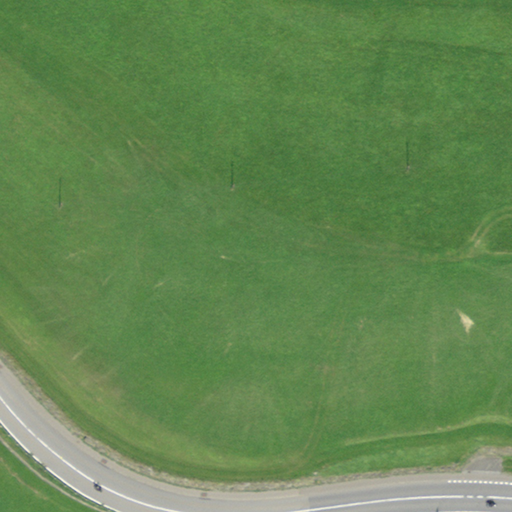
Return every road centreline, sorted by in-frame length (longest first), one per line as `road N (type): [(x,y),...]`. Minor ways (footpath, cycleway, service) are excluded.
road 1 (primary): [(0,396),(38,439),(100,485),(178,511)]
road 2 (primary): [(295,511),(403,498),(511,498)]
